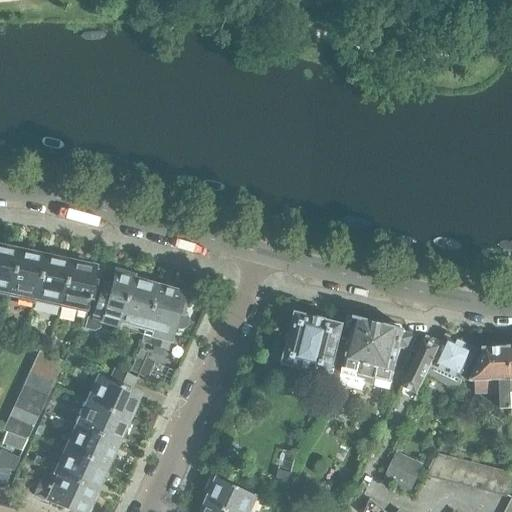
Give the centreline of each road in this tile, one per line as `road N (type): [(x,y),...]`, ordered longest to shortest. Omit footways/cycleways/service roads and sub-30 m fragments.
road 1 (residential): [(148,511),(267,254)]
road 2 (residential): [(267,254),(0,189)]
road 3 (residential): [(511,307),(267,254)]
